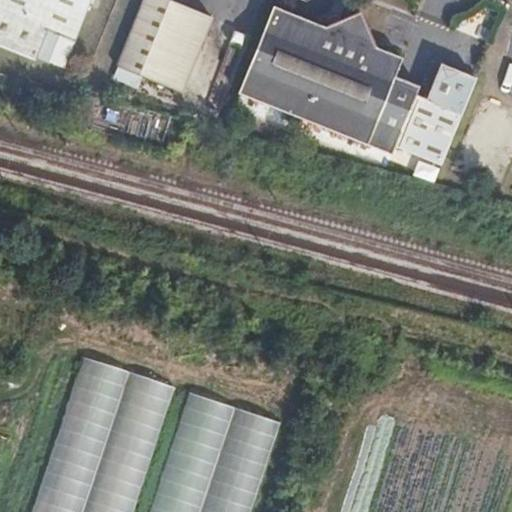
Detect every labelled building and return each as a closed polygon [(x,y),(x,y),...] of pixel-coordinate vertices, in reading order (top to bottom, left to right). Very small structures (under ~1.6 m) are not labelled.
[(0,0),(0,48),(32,62),(34,57),(44,31),(73,43),(90,0),(0,0)] [(144,0),(120,65),(183,89),(211,14),(173,0),(144,0)] [(237,91),(366,144),(394,74),(401,56),(376,46),(361,9),(321,23),(272,3),(237,91)] [(44,31),(34,57),(62,68),(73,43),(44,31)] [(393,145),(439,164),(478,71),(467,66),(464,72),(439,63),(425,97),(415,93),(418,84),(394,74),(366,144),(390,154),(393,145)] [(84,511),(130,374),(84,358),(32,511),(84,511)] [(134,511),(176,389),(130,374),(84,511),(134,511)] [(200,511),(236,408),(190,393),(149,511),(200,511)] [(251,511),(281,423),(236,408),(200,511),(251,511)]
